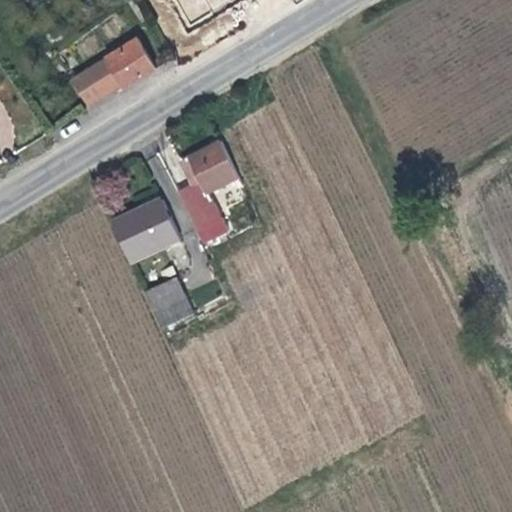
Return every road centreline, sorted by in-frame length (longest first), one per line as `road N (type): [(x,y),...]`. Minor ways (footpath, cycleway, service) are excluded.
road 1 (tertiary): [(0,204),(343,0)]
road 2 (track): [(511,153),(457,187),(424,239),(511,419)]
road 3 (track): [(310,19),(424,239)]
